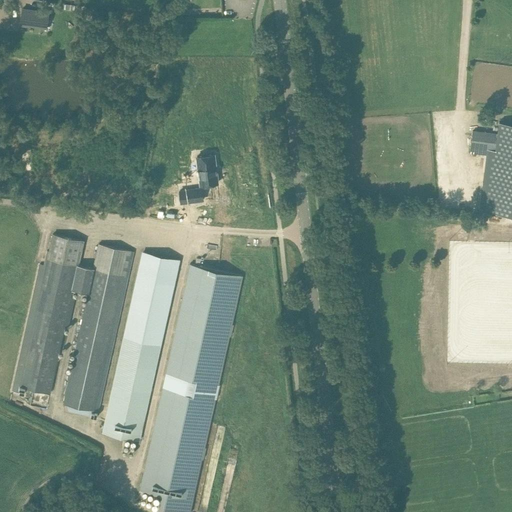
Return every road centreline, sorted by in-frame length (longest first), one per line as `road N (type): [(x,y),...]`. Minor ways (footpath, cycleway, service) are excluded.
road 1 (unclassified): [(305,232),(203,229),(0,201)]
road 2 (tertiary): [(337,511),(305,232)]
road 3 (tertiary): [(305,232),(280,0)]
